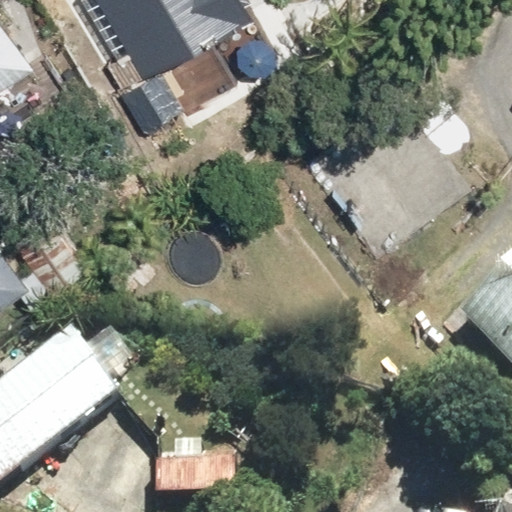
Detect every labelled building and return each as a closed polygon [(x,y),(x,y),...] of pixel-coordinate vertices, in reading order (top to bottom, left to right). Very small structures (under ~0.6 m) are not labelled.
[(0,0),(0,87),(42,59),(0,0)] [(91,0),(123,52),(112,59),(124,80),(260,0),(91,0)] [(0,311),(33,286),(0,242),(0,311)] [(511,272),(464,321),(511,367),(511,272)] [(77,331),(0,386),(0,484),(124,395),(77,331)] [(243,511),(246,461),(162,457),(160,509),(240,511),(243,511)]
